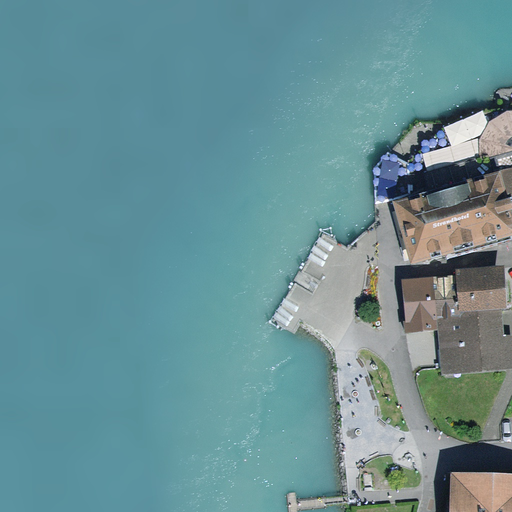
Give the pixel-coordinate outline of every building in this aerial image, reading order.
[(511,118),(508,119),(494,127),(481,142),(486,160),(427,176),(430,190),(418,193),(420,202),(399,208),(414,261),(445,252),(447,259),(476,251),(474,243),(511,232),(511,118)] [(374,169),(375,205),(410,195),(409,165),(387,154),(374,169)] [(477,271),(457,272),(457,282),(462,315),(501,311),(500,302),(508,301),(506,282),(498,283),(497,273),(478,275),(477,271)] [(430,284),(434,321),(442,320),(462,319),(462,315),(457,282),(430,284)] [(406,333),(435,330),(434,321),(430,284),(407,285),(410,322),(405,323),(406,333)] [(496,313),(501,313),(501,311),(462,315),(462,319),(442,320),(446,368),(506,363),(504,341),(498,341),(496,313)] [(511,511),(511,489),(507,489),(507,484),(478,483),(478,489),(458,488),(456,511),(511,511)]
